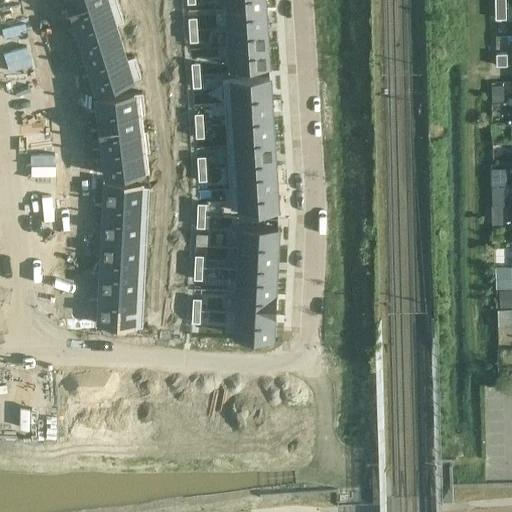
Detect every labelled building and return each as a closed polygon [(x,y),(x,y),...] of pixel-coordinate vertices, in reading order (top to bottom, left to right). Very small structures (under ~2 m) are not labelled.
[(67,0),(73,16),(118,2),(117,0),(67,0)] [(118,2),(73,16),(79,34),(116,22),(116,23),(124,20),(118,2)] [(181,4),(173,4),(173,16),(181,16),(181,4)] [(266,6),(227,8),(228,27),(267,25),(266,6)] [(506,6),(495,7),(496,18),(506,18),(506,6)] [(196,17),(188,17),(189,30),(197,29),(196,17)] [(116,22),(79,34),(85,52),(121,40),(116,23),(116,22)] [(267,25),(228,27),(229,46),(268,44),(267,25)] [(197,29),(189,30),(189,42),(198,41),(197,29)] [(182,31),(174,32),(175,44),(183,43),(182,31)] [(121,40),(85,52),(90,70),(127,59),(127,58),(121,40)] [(183,43),(175,44),(176,56),(184,55),(183,43)] [(268,44),(229,46),(231,66),(269,64),(268,44)] [(496,53),(497,65),(507,65),(507,53),(496,53)] [(127,59),(90,70),(96,89),(141,76),(135,56),(127,58),(127,59)] [(199,62),(191,63),(191,75),(200,75),(199,62)] [(200,75),(191,75),(192,87),(200,87),(200,75)] [(270,76),(223,79),(224,102),(271,99),(270,76)] [(143,91),(96,97),(99,117),(137,112),(137,113),(145,112),(143,91)] [(186,95),(178,95),(179,107),(187,107),(186,95)] [(271,99),(224,102),(226,123),(273,120),(271,99)] [(187,107),(179,107),(180,119),(188,119),(187,107)] [(99,117),(98,117),(100,136),(101,136),(139,131),(137,113),(137,112),(99,117)] [(202,113),(194,113),(195,125),(203,125),(202,113)] [(273,120),(226,123),(227,145),(274,142),(273,120)] [(203,125),(195,125),(195,137),(204,137),(203,125)] [(139,131),(101,136),(103,155),(142,151),(150,150),(148,130),(139,131)] [(189,133),(181,134),(181,146),(189,145),(189,133)] [(274,142),(227,145),(229,166),(275,163),(274,142)] [(189,145),(181,146),(182,157),(190,157),(189,145)] [(142,151),(103,155),(106,175),(144,170),(142,151)] [(205,156),(197,156),(197,168),(205,168),(205,156)] [(275,163),(229,166),(230,188),(277,185),(275,163)] [(205,168),(197,168),(198,181),(206,180),(205,168)] [(105,184),(104,212),(148,215),(150,186),(105,184)] [(277,185),(230,188),(231,210),(278,208),(277,185)] [(197,203),(196,215),(205,215),(205,203),(197,203)] [(183,204),(182,216),(190,217),(191,205),(183,204)] [(104,212),(102,240),(147,242),(148,215),(104,212)] [(196,215),(196,227),(204,227),(205,215),(196,215)] [(182,216),(181,228),(189,229),(190,217),(182,216)] [(240,225),(239,247),(277,249),(278,227),(240,225)] [(102,240),(101,268),(145,270),(147,242),(102,240)] [(239,247),(238,269),(276,271),(277,249),(239,247)] [(194,255),(194,267),(202,267),(203,255),(194,255)] [(180,260),(179,272),(187,272),(188,260),(180,260)] [(194,267),(193,279),(201,279),(202,267),(194,267)] [(101,268),(99,296),(144,298),(145,270),(101,268)] [(238,269),(237,291),(275,292),(276,271),(238,269)] [(179,272),(179,284),(187,284),(187,272),(179,272)] [(237,291),(236,312),(274,314),(275,292),(237,291)] [(99,296),(98,324),(143,326),(144,298),(99,296)] [(192,298),(192,310),(200,310),(201,298),(192,298)] [(178,299),(177,312),(185,312),(186,300),(178,299)] [(192,310),(191,322),(199,323),(200,310),(192,310)] [(236,312),(235,335),(273,336),(274,314),(236,312)]
